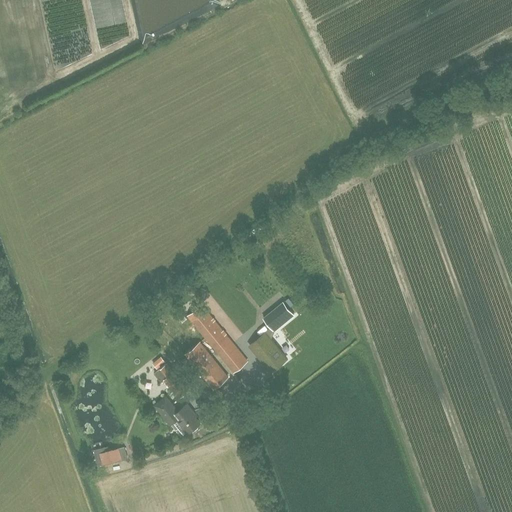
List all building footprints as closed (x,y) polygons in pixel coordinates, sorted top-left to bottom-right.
[(283,302),(263,318),(274,331),(294,315),(283,302)] [(247,360),(239,351),(201,304),(188,315),(234,371),(247,360)] [(262,344),(254,350),(271,371),(287,359),(265,333),(259,337),(258,339),(262,344)] [(228,376),(200,342),(186,354),(214,388),(228,376)] [(164,380),(171,388),(179,398),(190,390),(181,379),(167,363),(157,371),(164,380)] [(198,427),(196,425),(199,422),(191,412),(193,411),(187,403),(177,411),(165,397),(155,405),(170,423),(171,423),(181,436),(186,432),(187,433),(191,429),(193,431),(198,427)] [(100,454),(103,465),(127,458),(124,447),(100,454)]
